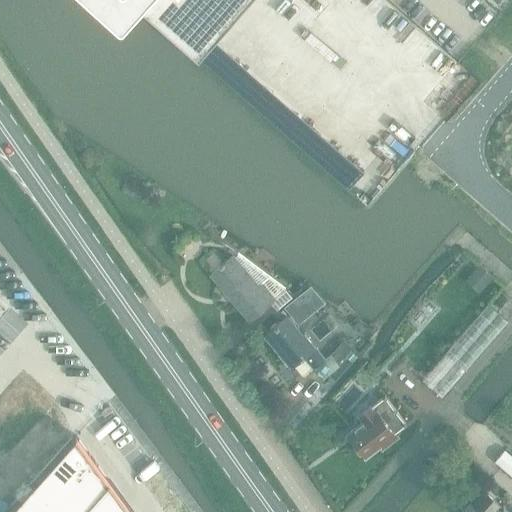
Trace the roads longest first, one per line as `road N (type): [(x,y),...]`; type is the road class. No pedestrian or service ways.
road 1 (primary): [(267,511),(0,125)]
road 2 (residential): [(348,511),(511,329)]
road 3 (residential): [(511,213),(477,180),(468,155),(472,124),(511,76)]
